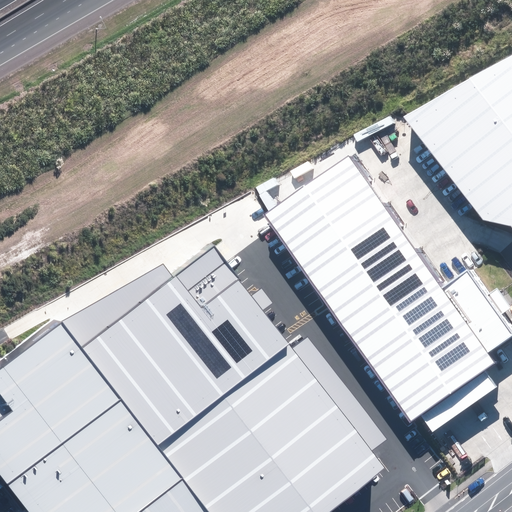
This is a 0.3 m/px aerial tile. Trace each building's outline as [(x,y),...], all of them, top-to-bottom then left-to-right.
[(511,57),(402,117),(481,219),(511,224),(511,57)] [(356,138),(276,189),(417,407),(428,401),(439,418),(509,373),(493,348),(511,336),(511,310),(477,256),(446,276),(356,138)] [(203,243),(73,344),(110,391),(146,437),(274,339),(203,243)] [(0,477),(110,391),(73,344),(51,315),(0,353),(0,477)] [(307,511),(371,462),(274,339),(146,437),(172,470),(204,511),(307,511)] [(146,437),(110,391),(0,477),(23,509),(18,511),(114,511),(172,470),(146,437)] [(204,511),(172,470),(114,511),(204,511)]
